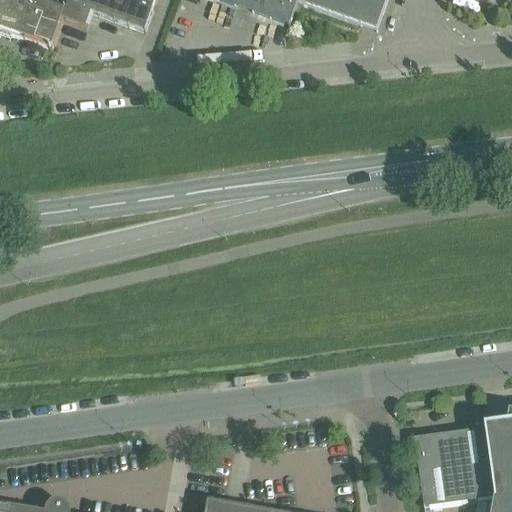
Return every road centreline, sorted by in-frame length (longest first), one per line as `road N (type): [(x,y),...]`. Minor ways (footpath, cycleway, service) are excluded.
road 1 (unclassified): [(0,273),(403,175)]
road 2 (unclassified): [(0,106),(407,58)]
road 3 (tertiary): [(403,175),(0,218)]
road 4 (unclassified): [(0,442),(373,388)]
road 5 (unclassified): [(373,388),(511,369)]
road 6 (unclassified): [(384,511),(373,388)]
